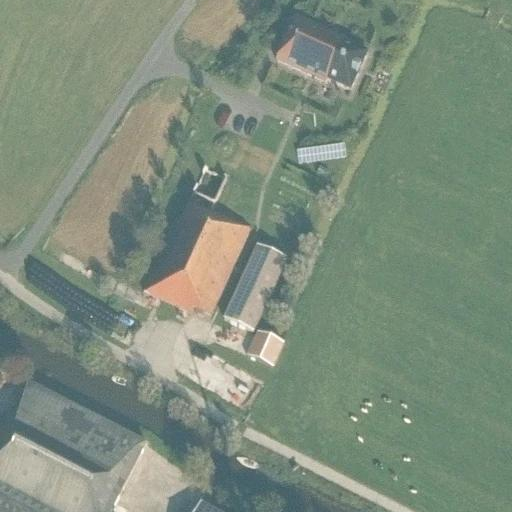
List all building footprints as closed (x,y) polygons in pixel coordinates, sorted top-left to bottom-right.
[(295,19),(276,63),(325,85),(326,82),(350,93),(367,55),(343,44),(345,41),(295,19)] [(209,320),(249,233),(210,216),(226,182),(204,171),(180,224),(176,222),(143,294),(191,316),(192,312),(209,320)] [(287,263),(257,249),(224,322),(253,336),(287,263)] [(284,348),(258,336),(247,359),(273,371),(284,348)] [(145,447),(26,385),(12,413),(0,436),(0,511),(111,511),(122,491),(145,447)]
